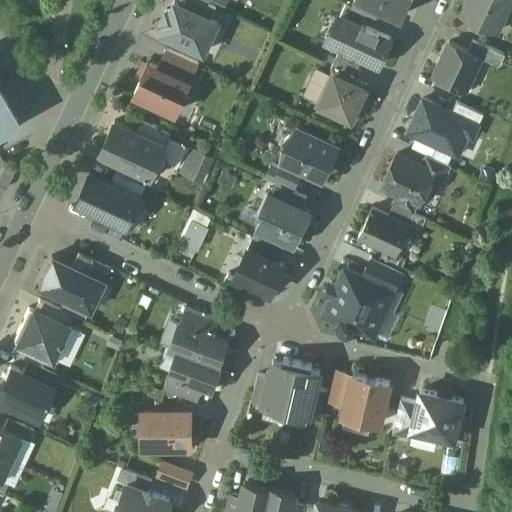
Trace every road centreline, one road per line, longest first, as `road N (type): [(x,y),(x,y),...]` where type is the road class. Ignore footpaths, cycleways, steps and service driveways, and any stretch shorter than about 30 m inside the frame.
road 1 (residential): [(285,328),(487,386),(471,508),(222,451)]
road 2 (residential): [(285,328),(438,0)]
road 3 (residential): [(28,214),(265,321)]
road 4 (residential): [(265,321),(222,451)]
road 5 (residential): [(73,121),(130,0)]
road 6 (residential): [(73,121),(38,94),(0,19)]
